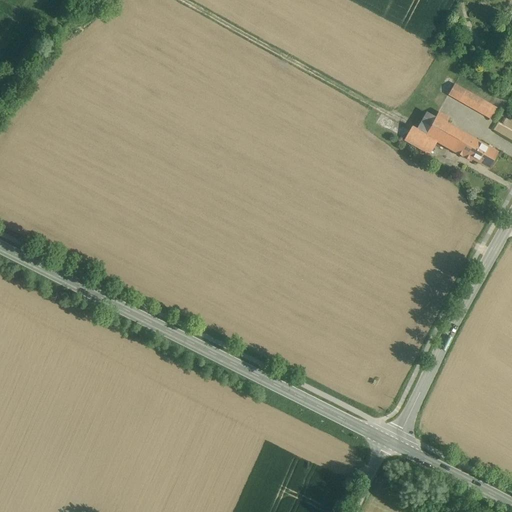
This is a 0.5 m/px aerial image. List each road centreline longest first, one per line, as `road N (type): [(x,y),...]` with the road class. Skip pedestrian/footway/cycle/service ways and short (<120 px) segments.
road 1 (tertiary): [(0,247),(389,443)]
road 2 (tertiary): [(389,443),(511,217)]
road 3 (track): [(398,119),(182,0)]
road 4 (tertiary): [(389,443),(511,502)]
